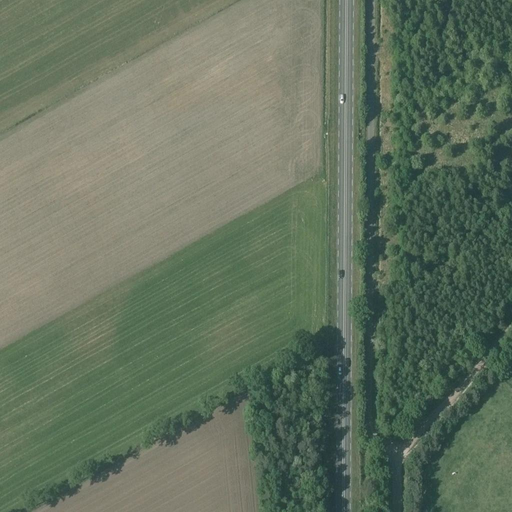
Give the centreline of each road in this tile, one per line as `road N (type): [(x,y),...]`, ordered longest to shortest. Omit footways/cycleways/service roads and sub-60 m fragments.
road 1 (unclassified): [(397,511),(396,454),(376,444),(368,417),(371,0)]
road 2 (primary): [(344,511),(347,0)]
road 3 (track): [(511,326),(396,454)]
